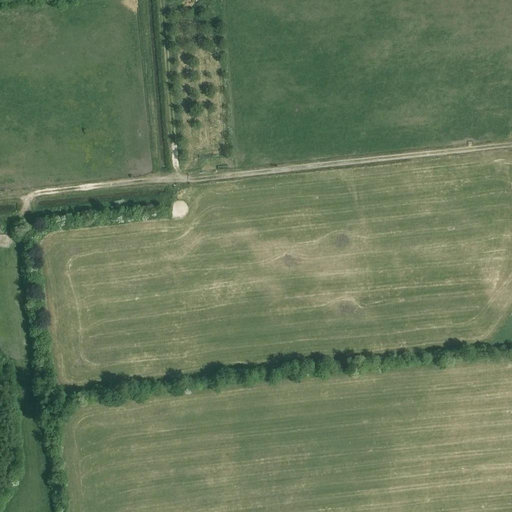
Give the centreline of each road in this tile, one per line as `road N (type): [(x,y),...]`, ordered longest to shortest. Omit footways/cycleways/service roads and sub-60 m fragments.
road 1 (track): [(0,196),(511,145)]
road 2 (track): [(180,180),(162,0)]
